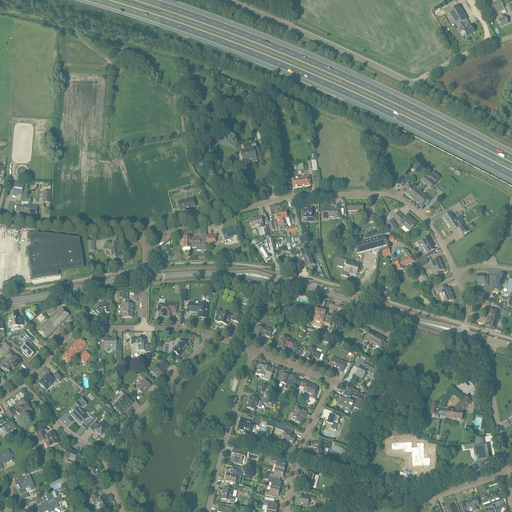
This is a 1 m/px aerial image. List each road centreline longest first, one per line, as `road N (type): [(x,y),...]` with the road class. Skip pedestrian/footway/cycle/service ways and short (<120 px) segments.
road 1 (motorway): [(96,0),(279,64),(511,175)]
road 2 (motorway): [(511,158),(357,81),(147,0)]
road 3 (residential): [(454,272),(428,222),(373,192),(294,194),(167,233)]
road 4 (tertiary): [(441,327),(263,276),(144,277)]
road 5 (unclassified): [(414,84),(226,0)]
road 6 (residential): [(207,511),(253,350)]
road 7 (residential): [(108,450),(210,335)]
road 8 (tertiary): [(144,277),(0,302)]
road 9 (residential): [(22,381),(74,328),(144,327)]
road 10 (residential): [(505,474),(487,364),(494,341)]
road 11 (residential): [(132,235),(0,217)]
road 12 (residential): [(284,511),(328,387)]
